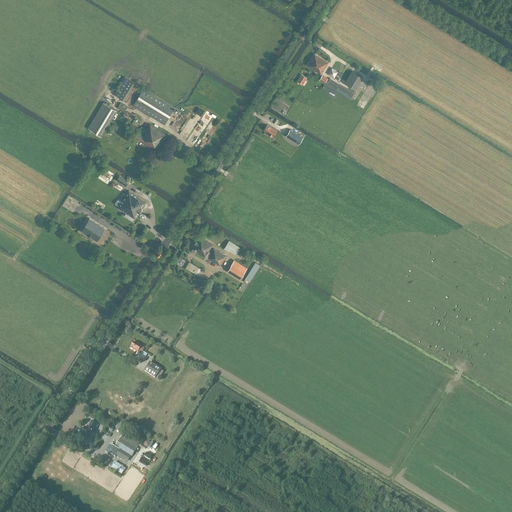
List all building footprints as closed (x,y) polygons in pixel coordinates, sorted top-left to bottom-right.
[(328,61),(315,53),(307,64),(321,73),(328,61)] [(364,77),(352,71),(345,82),(356,89),(364,77)] [(303,85),(303,84),(305,85),(306,83),(307,82),(305,81),(307,77),(302,73),(297,81),(303,85)] [(325,83),(328,78),(322,74),(319,80),(325,83)] [(125,100),(135,83),(125,77),(114,94),(125,100)] [(354,93),(330,78),(326,84),(338,91),(350,99),(354,93)] [(333,98),(337,91),(325,84),(321,90),(333,98)] [(165,125),(175,108),(144,88),(133,105),(165,125)] [(117,109),(104,102),(88,127),(101,135),(117,109)] [(117,107),(124,112),(127,107),(121,102),(117,107)] [(134,119),(130,126),(135,129),(140,122),(134,119)] [(138,131),(134,137),(156,150),(166,134),(150,124),(147,129),(144,134),(139,131),(138,131)] [(276,131),(267,125),(264,130),(268,133),(272,136),(273,135),(273,136),(276,131)] [(303,137),(290,129),(286,136),(299,144),(303,137)] [(120,175),(117,179),(127,185),(129,181),(120,175)] [(116,204),(118,206),(118,207),(126,213),(125,215),(133,220),(134,218),(135,219),(146,201),(129,190),(121,201),(119,200),(117,200),(115,203),(116,204)] [(97,240),(105,228),(90,218),(82,231),(97,240)] [(195,244),(193,249),(208,258),(216,264),(220,266),(221,266),(226,257),(223,254),(214,248),(211,253),(209,251),(213,244),(200,236),(198,241),(197,240),(195,244)] [(225,248),(236,254),(240,246),(229,240),(225,248)] [(256,262),(247,276),(251,279),(260,265),(256,262)] [(232,263),(227,271),(240,279),(245,271),(232,263)] [(134,343),(130,348),(141,355),(145,349),(137,344),(137,345),(134,343)] [(164,372),(161,370),(150,363),(144,371),(155,379),(156,378),(159,380),(164,372)] [(98,426),(92,422),(87,429),(85,427),(81,434),(90,440),(94,433),(98,426)] [(132,456),(140,444),(123,433),(115,446),(132,456)] [(109,445),(105,452),(110,455),(111,455),(115,458),(120,450),(110,444),(109,445)] [(126,469),(115,462),(111,468),(122,475),(126,469)]
